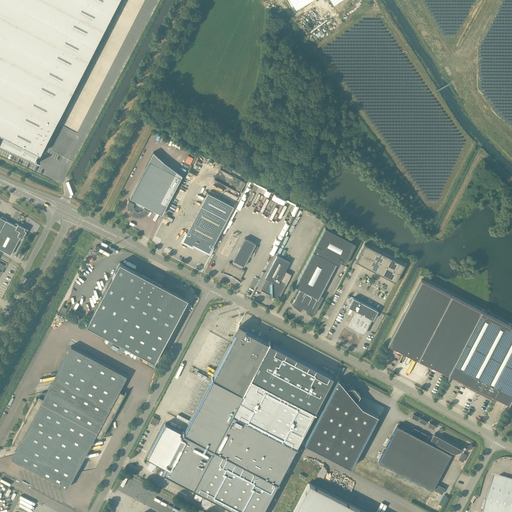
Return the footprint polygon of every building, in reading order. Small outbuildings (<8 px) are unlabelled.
[(0,0),(0,132),(4,135),(0,142),(0,143),(34,159),(37,152),(40,153),(118,0),(0,0)] [(290,0),(296,9),(311,0),(331,0),(334,4),(339,0),(290,0)] [(127,204),(127,205),(127,206),(127,207),(128,208),(129,208),(130,209),(130,210),(131,211),(130,212),(131,213),(131,214),(132,214),(133,214),(133,215),(134,215),(135,216),(136,216),(137,216),(138,216),(139,216),(140,216),(141,216),(142,216),(143,216),(144,216),(144,215),(145,215),(146,214),(147,214),(147,213),(148,213),(148,212),(149,211),(149,210),(150,210),(149,209),(149,207),(162,214),(181,177),(182,175),(164,162),(153,152),(149,160),(129,197),(131,198),(130,199),(129,199),(128,199),(128,200),(128,201),(127,201),(127,202),(127,203),(127,204)] [(187,159),(182,168),(186,171),(192,162),(187,159)] [(242,198),(247,200),(252,189),(256,191),(258,185),(250,181),(242,198)] [(201,205),(182,241),(192,246),(193,244),(209,252),(227,219),(233,206),(208,192),(201,205)] [(278,201),(280,196),(273,193),(271,198),(278,201)] [(15,225),(0,216),(0,248),(11,254),(19,239),(21,240),(26,231),(27,231),(26,230),(25,230),(25,229),(25,228),(25,227),(16,222),(15,225)] [(327,227),(295,286),(300,289),(292,304),(301,311),(303,307),(314,313),(323,296),(320,294),(336,263),(339,265),(341,262),(345,264),(356,243),(327,227)] [(256,243),(245,237),(233,260),(232,263),(229,262),(223,272),(225,273),(227,273),(228,274),(230,275),(232,275),(233,276),(235,277),(236,278),(238,279),(239,281),(245,270),(242,268),(243,265),(244,266),(256,243)] [(276,238),(268,253),(273,256),(281,241),(276,238)] [(362,264),(371,247),(364,243),(355,261),(362,264)] [(369,268),(378,251),(371,247),(362,264),(369,268)] [(375,271),(385,254),(378,251),(369,268),(375,271)] [(382,275),(391,258),(385,254),(375,271),(382,275)] [(266,278),(260,289),(278,299),(287,283),(291,274),(285,270),(289,262),(277,255),(265,277),(266,278)] [(389,278),(398,261),(391,258),(382,275),(389,278)] [(398,261),(389,278),(396,282),(405,265),(398,261)] [(87,324),(155,360),(181,311),(179,310),(186,299),(163,287),(163,285),(120,262),(87,324)] [(511,326),(421,279),(390,340),(404,347),(402,351),(433,367),(435,363),(464,379),(462,383),(477,391),(482,393),(487,396),(492,398),(494,395),(508,402),(508,403),(509,403),(511,397),(511,326)] [(373,319),(378,310),(353,297),(348,306),(354,310),(347,323),(365,332),(372,319),(373,319)] [(165,423),(147,457),(151,459),(148,465),(148,466),(148,467),(148,468),(148,469),(149,469),(149,470),(150,470),(151,470),(152,470),(153,470),(154,469),(154,468),(157,463),(166,467),(163,471),(238,511),(260,511),(296,446),(333,375),(278,347),(245,329),(239,326),(236,332),(236,333),(234,332),(232,337),(233,338),(223,357),(213,377),(184,432),(165,423)] [(119,390),(127,375),(71,345),(43,398),(39,396),(35,403),(33,402),(12,442),(18,445),(11,457),(68,487),(95,435),(100,437),(104,430),(105,430),(125,393),(119,390)] [(360,394),(353,387),(352,387),(351,387),(350,387),(349,387),(348,388),(347,388),(338,378),(305,442),(351,467),(378,415),(356,403),(360,394)] [(397,425),(379,461),(432,489),(451,453),(450,453),(452,450),(453,450),(455,446),(434,435),(430,442),(397,425)] [(511,511),(511,484),(496,480),(494,479),(484,511),(511,511)] [(367,511),(309,482),(293,511),(367,511)] [(198,491),(194,498),(200,501),(203,494),(198,491)] [(437,510),(441,502),(431,497),(427,505),(437,510)]
